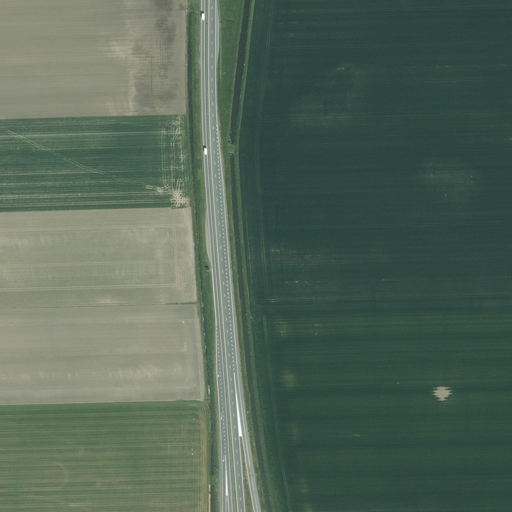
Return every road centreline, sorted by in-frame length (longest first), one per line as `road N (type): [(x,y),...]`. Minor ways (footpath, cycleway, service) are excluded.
road 1 (trunk): [(203,0),(227,454)]
road 2 (trunk): [(230,373),(212,0)]
road 3 (motorway): [(255,511),(230,373)]
road 4 (trunk): [(241,511),(230,373)]
